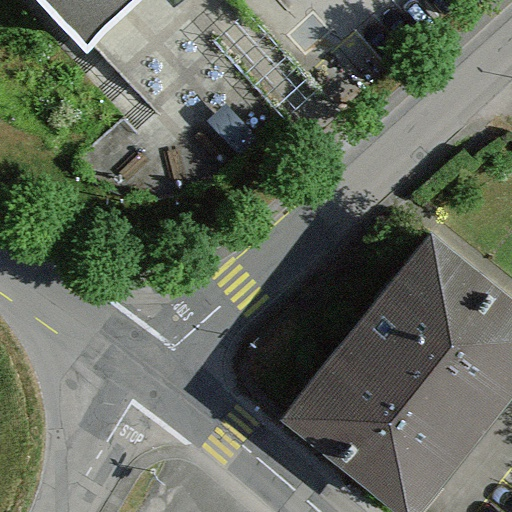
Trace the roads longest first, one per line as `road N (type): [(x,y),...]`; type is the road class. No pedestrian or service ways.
road 1 (residential): [(511,56),(149,376)]
road 2 (residential): [(312,511),(149,376)]
road 3 (residential): [(149,376),(0,267)]
road 4 (residential): [(149,376),(68,511)]
